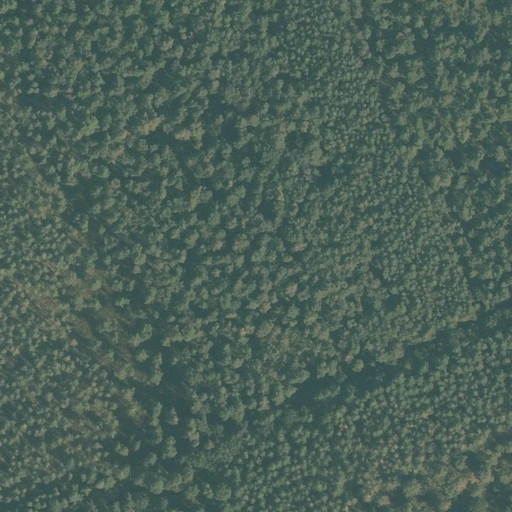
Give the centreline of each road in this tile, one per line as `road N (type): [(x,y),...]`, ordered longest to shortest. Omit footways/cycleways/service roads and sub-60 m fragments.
road 1 (track): [(0,14),(213,439)]
road 2 (track): [(58,511),(213,439)]
road 3 (track): [(308,396),(366,511)]
